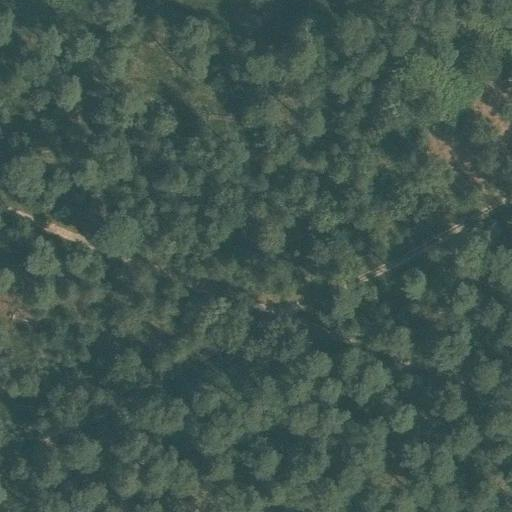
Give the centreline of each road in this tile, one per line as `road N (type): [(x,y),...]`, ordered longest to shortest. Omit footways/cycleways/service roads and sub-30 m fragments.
road 1 (track): [(0,478),(292,323)]
road 2 (track): [(0,207),(292,323)]
road 3 (track): [(292,323),(511,207)]
road 4 (track): [(292,323),(511,406)]
